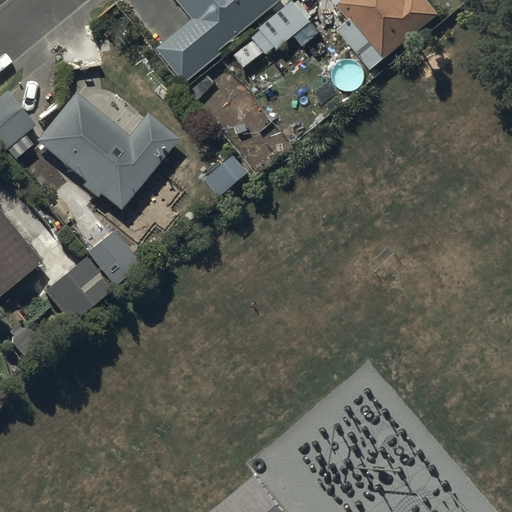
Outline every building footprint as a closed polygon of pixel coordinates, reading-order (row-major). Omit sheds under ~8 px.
[(177,0),(192,18),(157,48),(186,83),(222,53),(220,50),(280,0),(177,0)] [(290,0),(258,28),(277,49),(309,21),(290,0)] [(349,19),(337,28),(370,68),(438,13),(427,0),(341,0),(336,4),(349,19)] [(285,53),(263,71),(274,84),(277,81),(289,95),(303,84),(291,70),(296,66),(285,53)] [(5,90),(0,93),(0,153),(34,126),(5,90)] [(73,93),(34,142),(83,181),(80,186),(95,199),(98,195),(117,211),(175,139),(145,115),(127,136),(73,93)] [(0,215),(0,295),(39,263),(0,215)] [(86,256),(42,292),(69,325),(113,289),(111,288),(140,265),(112,231),(84,254),(86,256)] [(287,511),(257,476),(213,511),(287,511)]
